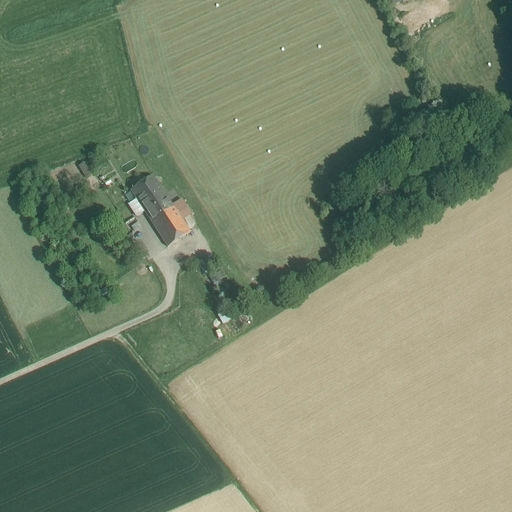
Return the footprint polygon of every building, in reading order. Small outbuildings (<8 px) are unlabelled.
[(405,1),(404,0),(382,0),(387,10),(405,1)] [(425,5),(401,18),(410,34),(433,20),(425,5)] [(422,34),(412,38),(416,46),(425,42),(422,34)] [(423,111),(402,125),(412,140),(433,126),(423,111)] [(153,177),(131,192),(137,201),(145,213),(167,198),(153,177)] [(167,198),(145,213),(168,248),(190,233),(181,220),(172,205),(167,198)] [(182,198),(172,205),(181,220),(192,213),(182,198)] [(135,219),(145,213),(137,201),(127,207),(135,219)] [(224,277),(220,271),(209,277),(215,288),(223,283),(221,279),(224,277)] [(227,311),(218,316),(223,325),(232,319),(227,311)] [(241,318),(232,323),(237,330),(245,325),(241,318)]
